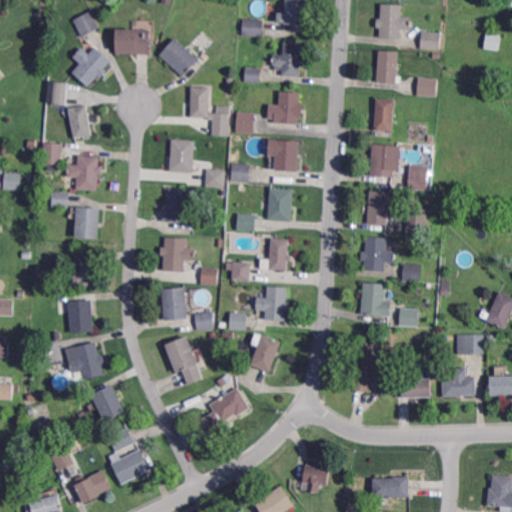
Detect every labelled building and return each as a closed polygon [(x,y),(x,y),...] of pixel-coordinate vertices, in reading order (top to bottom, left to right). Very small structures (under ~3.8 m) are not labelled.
[(309,0),(308,26),(285,25),(286,5),(278,5),(278,0),(309,0)] [(413,28),(403,27),(402,37),(380,35),(381,24),(377,23),(377,17),(382,17),(383,2),(405,3),(404,15),(413,16),(413,28)] [(83,37),(74,21),(91,11),(100,27),(83,37)] [(264,35),(244,34),(245,17),(265,18),(264,35)] [(151,54),(117,54),(117,30),(137,30),(151,30),(151,54)] [(442,47),(422,47),(423,30),(443,31),(442,47)] [(500,50),(486,47),(488,31),(503,34),(500,50)] [(185,75),(161,53),(177,36),(201,57),(185,75)] [(302,75),(284,75),(285,65),(274,64),(275,53),(285,53),(285,42),(304,43),(302,75)] [(90,52),(96,45),(112,59),(106,66),(109,69),(103,76),(100,73),(90,85),(74,71),(82,62),(74,55),(83,45),(90,52)] [(377,83),(378,51),(399,52),(398,77),(402,77),(402,84),(377,83)] [(262,81),(246,80),(247,66),(262,66),(262,81)] [(436,97),(418,96),(418,78),(437,79),(436,97)] [(49,103),(51,81),(68,83),(66,105),(49,103)] [(229,135),(213,135),(213,120),(209,118),(191,117),(192,87),(210,88),(209,113),(230,113),(229,135)] [(302,118),(298,118),(298,123),(275,123),(275,119),(269,119),(270,105),(280,105),(281,92),(300,92),(300,102),(302,102),(302,118)] [(395,130),(376,129),(378,96),(397,97),(395,130)] [(76,137),(70,107),(88,103),(94,133),(76,137)] [(256,132),(238,131),(239,109),(257,111),(256,132)] [(195,171),(171,169),(173,137),(197,139),(195,171)] [(298,172),(275,170),(276,156),(269,156),(270,139),(300,141),(298,172)] [(61,164),(43,163),(45,142),(63,144),(61,164)] [(396,176),(373,174),(374,142),(397,143),(396,176)] [(100,165),(105,165),(104,174),(100,174),(99,189),(78,188),(79,177),(68,176),(69,162),(79,163),(80,154),(101,155),(100,165)] [(252,180),(233,179),(234,161),(253,162),(252,180)] [(427,190),(409,189),(410,165),(428,167),(427,190)] [(225,187),(206,186),(207,169),(226,170),(225,187)] [(22,188),(6,187),(7,170),(23,171),(22,188)] [(188,221),(164,219),(165,202),(169,203),(170,186),(190,188),(188,221)] [(294,221),(270,219),(272,186),(296,188),(294,221)] [(389,223),(369,222),(371,189),(391,190),(389,223)] [(69,208),(52,206),(54,191),(70,192),(69,208)] [(100,238),(77,236),(79,205),(102,207),(100,238)] [(256,229),(239,228),(240,211),(257,212),(256,229)] [(426,236),(407,235),(408,214),(427,216),(426,236)] [(503,235),(495,234),(496,227),(504,228),(503,235)] [(187,245),(196,246),(195,259),(188,259),(187,270),(165,269),(166,254),(162,253),(162,244),(166,245),(167,235),(188,237),(187,245)] [(398,261),(388,261),(387,270),(365,268),(366,259),(363,258),(363,249),(367,249),(368,235),(389,236),(388,248),(399,249),(398,261)] [(289,269),(271,268),(273,237),(292,238),(289,269)] [(94,286),(75,284),(77,254),(96,255),(94,286)] [(251,279),(234,278),(235,261),(253,262),(251,279)] [(423,280),(405,278),(406,261),(424,262),(423,280)] [(218,285),(201,284),(202,267),(219,268),(218,285)] [(386,314),(362,313),(365,280),(388,282),(386,314)] [(450,296),(442,295),(443,280),(451,280),(450,296)] [(288,300),(292,300),(292,310),(287,309),(287,319),(267,318),(268,310),(258,309),(259,295),(268,296),(268,284),(289,285),(288,300)] [(166,320),(163,290),(185,287),(188,318),(166,320)] [(511,315),(507,327),(488,319),(501,289),(511,293),(511,315)] [(15,314),(0,313),(0,296),(16,297),(15,314)] [(72,332),(70,300),(93,298),(96,330),(72,332)] [(419,326),(401,325),(401,308),(419,309),(419,326)] [(199,329),(197,312),(215,310),(216,327),(199,329)] [(248,329),(232,328),(232,310),(249,311),(248,329)] [(55,339),(54,330),(61,329),(62,338),(55,339)] [(272,370),(253,363),(264,333),(283,340),(272,370)] [(485,354),(458,354),(458,335),(485,334),(485,354)] [(203,379),(188,384),(183,370),(176,373),(165,344),(188,336),(203,379)] [(373,391),(353,387),(363,340),(382,344),(373,391)] [(9,358),(0,357),(0,341),(10,342),(9,358)] [(99,356),(104,355),(106,364),(102,365),(104,374),(83,380),(81,370),(72,373),(66,349),(96,341),(99,356)] [(469,375),(478,375),(478,393),(462,393),(462,396),(444,396),(444,374),(454,374),(454,367),(469,366),(469,375)] [(511,394),(493,394),(492,374),(511,374),(511,394)] [(399,396),(398,377),(433,376),(433,395),(399,396)] [(20,393),(14,392),(13,400),(0,398),(0,382),(21,385),(20,393)] [(107,421),(93,393),(114,383),(128,410),(107,421)] [(240,415),(238,412),(225,419),(227,422),(213,431),(204,417),(217,410),(212,402),(240,385),(253,407),(240,415)] [(38,430),(35,423),(45,419),(48,426),(38,430)] [(116,452),(109,437),(128,428),(136,443),(116,452)] [(75,452),(71,446),(80,442),(83,448),(75,452)] [(60,471),(53,456),(68,448),(76,463),(60,471)] [(151,470),(122,484),(112,464),(114,463),(110,456),(118,452),(122,459),(141,449),(151,470)] [(330,484),(323,483),(321,492),(303,489),(308,462),(333,466),(330,484)] [(86,503),(76,483),(105,469),(113,486),(101,492),(102,495),(86,503)] [(511,505),(489,504),(490,486),(494,486),(495,473),(511,474),(511,505)] [(375,496),(375,477),(396,476),(396,475),(411,474),(412,495),(375,496)] [(263,511),(257,501),(284,483),(297,504),(283,511),(263,511)] [(28,511),(26,503),(39,500),(38,493),(58,488),(64,511),(28,511)] [(369,511),(347,511),(350,503),(370,508),(369,511)]
